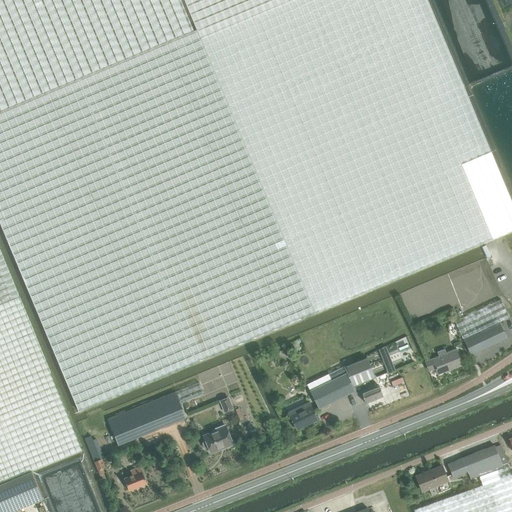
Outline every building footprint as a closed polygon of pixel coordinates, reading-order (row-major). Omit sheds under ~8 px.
[(0,0),(0,226),(77,412),(316,313),(384,284),(511,230),(511,202),(427,0),(291,0),(201,38),(197,30),(194,31),(193,31),(180,0),(0,0)] [(197,30),(201,38),(290,0),(184,0),(197,30)] [(0,484),(31,472),(82,451),(7,266),(0,249),(0,484)] [(509,317),(501,300),(455,321),(464,340),(471,356),(507,338),(500,322),(509,317)] [(426,362),(429,371),(436,368),(438,374),(462,365),(456,350),(447,354),(445,350),(437,353),(439,357),(426,362)] [(360,361),(344,367),(353,386),(361,383),(368,380),(360,361)] [(319,408),(355,391),(353,386),(344,367),(307,385),(319,408)] [(364,391),(361,392),(365,403),(383,396),(382,394),(390,391),(386,382),(378,385),(371,388),(368,380),(361,383),(364,391)] [(199,383),(109,420),(119,445),(186,418),(180,404),(197,397),(204,394),(199,383)] [(228,398),(221,401),(225,412),(233,409),(228,398)] [(288,412),(297,430),(318,420),(309,402),(288,412)] [(202,443),(204,449),(208,450),(209,449),(210,451),(223,446),(224,448),(233,444),(226,427),(204,436),(205,440),(204,441),(202,443)] [(91,436),(85,439),(95,462),(102,459),(104,458),(96,439),(93,440),(91,436)] [(452,477),(467,471),(470,480),(479,476),(482,485),(414,510),(414,511),(511,511),(511,461),(508,463),(504,452),(498,455),(495,445),(447,464),(452,477)] [(102,459),(95,462),(102,481),(106,480),(102,471),(106,469),(102,459)] [(432,496),(438,494),(435,486),(448,481),(442,466),(416,477),(422,492),(429,489),(432,496)] [(140,467),(131,471),(132,476),(124,479),(129,491),(146,484),(140,467)] [(0,511),(12,511),(43,500),(31,472),(0,484),(0,511)]
